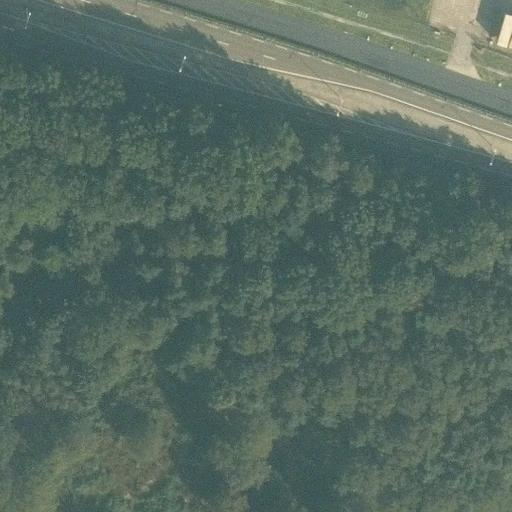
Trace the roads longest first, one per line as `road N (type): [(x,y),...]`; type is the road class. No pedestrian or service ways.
road 1 (secondary): [(0,31),(511,170)]
road 2 (secondary): [(511,136),(72,0)]
road 3 (track): [(295,511),(302,480),(296,444),(104,275),(0,341)]
